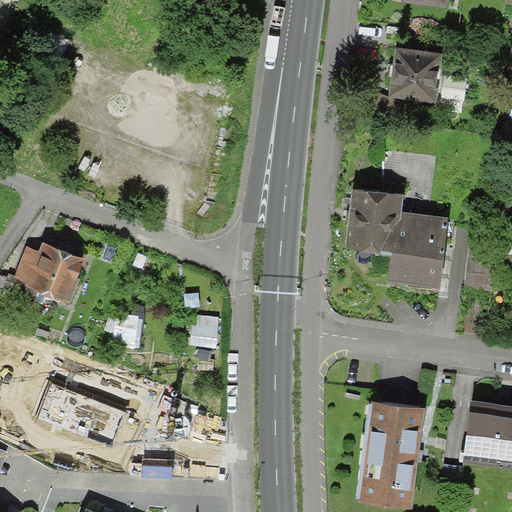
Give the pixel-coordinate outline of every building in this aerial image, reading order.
[(449,0),(402,0),(402,7),(448,12),(449,0)] [(440,59),(392,53),(387,100),(435,105),(440,59)] [(401,190),(349,186),(344,246),(387,249),(385,279),(435,283),(441,218),(399,215),(401,190)] [(68,302),(87,257),(44,239),(38,251),(25,245),(11,278),(68,302)] [(499,244),(469,241),(464,286),(494,290),(499,244)] [(425,404),(370,397),(356,499),(411,507),(425,404)] [(511,405),(471,400),(463,459),(511,466),(511,405)] [(112,511),(89,503),(85,511),(112,511)]
